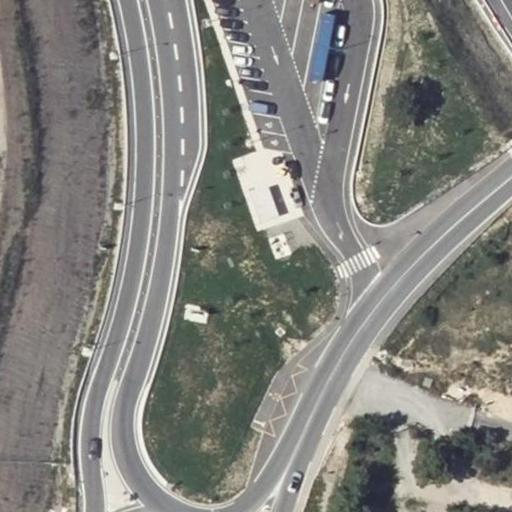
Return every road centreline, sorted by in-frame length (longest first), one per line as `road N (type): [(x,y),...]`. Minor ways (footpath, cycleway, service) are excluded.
road 1 (motorway): [(168,511),(128,463),(121,417),(154,317),(169,233),(172,102),(156,0)]
road 2 (motorway): [(128,0),(146,109),(146,172),(129,297),(91,416),(95,511)]
road 3 (secondary): [(289,457),(333,368),(381,300),(511,176)]
